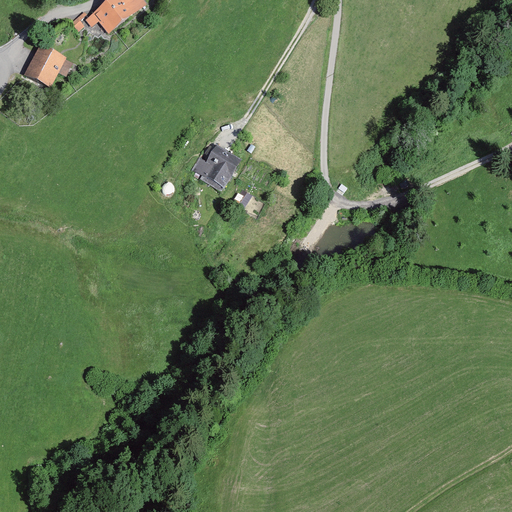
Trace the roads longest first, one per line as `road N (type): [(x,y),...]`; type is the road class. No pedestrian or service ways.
road 1 (unclassified): [(338,0),(323,150),(337,202),(395,200),(511,146)]
road 2 (track): [(238,128),(317,0)]
road 3 (track): [(410,511),(511,449)]
